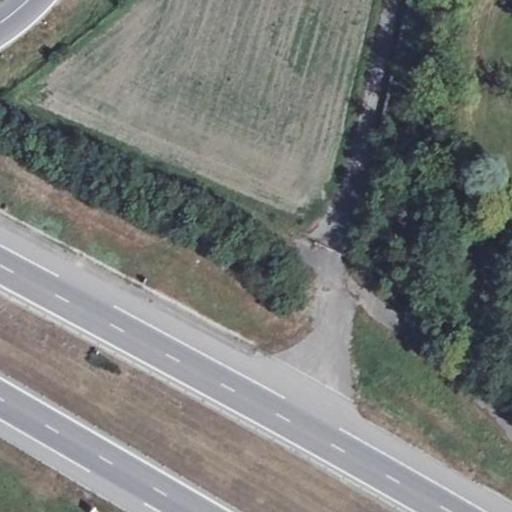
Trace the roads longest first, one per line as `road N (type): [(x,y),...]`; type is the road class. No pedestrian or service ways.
road 1 (motorway): [(453,511),(0,264)]
road 2 (motorway): [(0,401),(189,511)]
